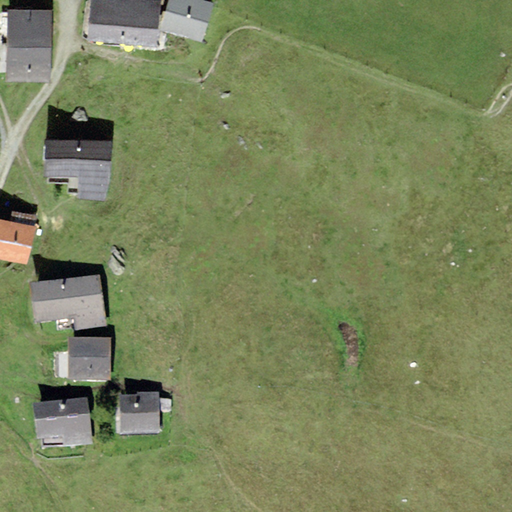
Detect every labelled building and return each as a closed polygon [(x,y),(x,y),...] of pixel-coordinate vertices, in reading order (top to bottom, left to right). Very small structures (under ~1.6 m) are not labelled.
[(161,0),(91,0),(87,42),(157,48),(161,0)] [(168,0),(161,30),(202,42),(214,3),(203,0),(168,0)] [(52,10),(7,9),(6,46),(52,47),(52,10)] [(51,82),(52,47),(6,46),(6,82),(51,82)] [(105,202),(111,176),(111,139),(44,139),(44,176),(78,176),(77,198),(105,202)] [(10,220),(33,226),(36,215),(12,210),(10,220)] [(0,258),(27,265),(35,226),(33,226),(10,220),(0,218),(0,258)] [(99,281),(29,292),(35,329),(72,323),(74,334),(106,329),(99,281)] [(110,384),(110,343),(69,343),(68,384),(110,384)] [(120,439),(160,436),(158,396),(137,397),(137,401),(117,402),(120,439)] [(85,403),(32,411),(38,447),(62,443),(63,453),(92,449),(85,403)]
